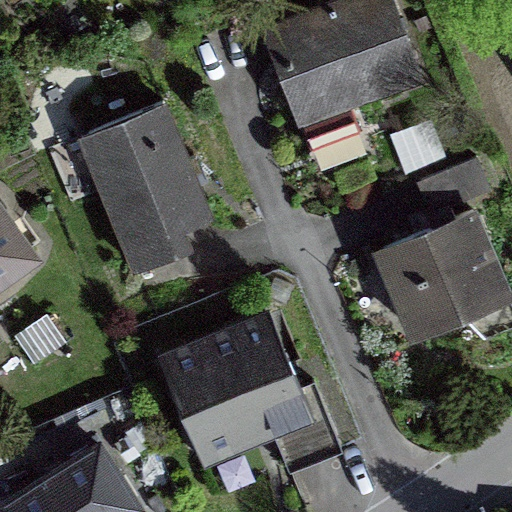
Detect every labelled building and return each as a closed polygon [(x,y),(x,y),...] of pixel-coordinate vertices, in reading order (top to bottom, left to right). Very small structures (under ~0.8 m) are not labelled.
[(416,76),(387,0),(343,0),(265,29),(308,148),(356,130),(345,102),(416,76)] [(107,184),(100,187),(133,269),(186,247),(179,228),(207,216),(160,102),(79,136),(80,139),(87,136),(107,184)] [(429,208),(426,209),(427,213),(487,188),(474,157),(418,180),(429,208)] [(505,295),(469,211),(377,250),(412,333),(505,295)] [(0,280),(32,258),(0,213),(0,280)] [(203,454),(286,420),(303,463),(338,449),(311,381),(296,387),(266,316),(160,360),(203,464),(207,463),(203,454)] [(126,511),(135,507),(96,446),(0,505),(0,508),(2,511),(126,511)]
